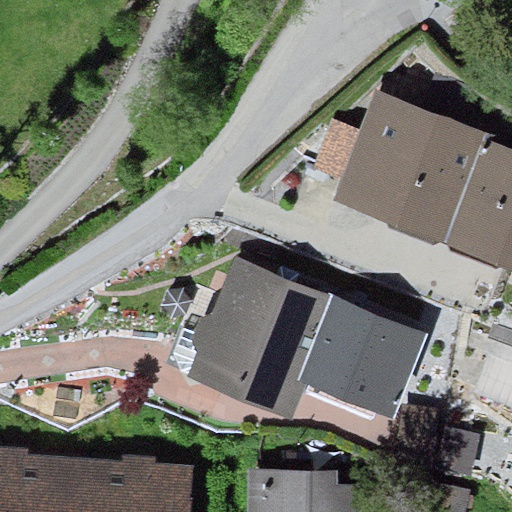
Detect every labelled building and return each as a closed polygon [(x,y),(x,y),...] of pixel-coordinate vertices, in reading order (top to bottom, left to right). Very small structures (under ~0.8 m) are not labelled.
[(511,154),(383,102),(352,177),(511,241),(511,154)] [(203,358),(287,391),(292,379),(326,295),(241,262),(203,358)] [(428,338),(326,295),(292,379),(398,426),(428,338)] [(408,447),(436,454),(448,410),(420,403),(408,447)] [(173,511),(177,469),(0,454),(0,511),(173,511)] [(267,511),(356,511),(358,479),(269,476),(267,511)]
